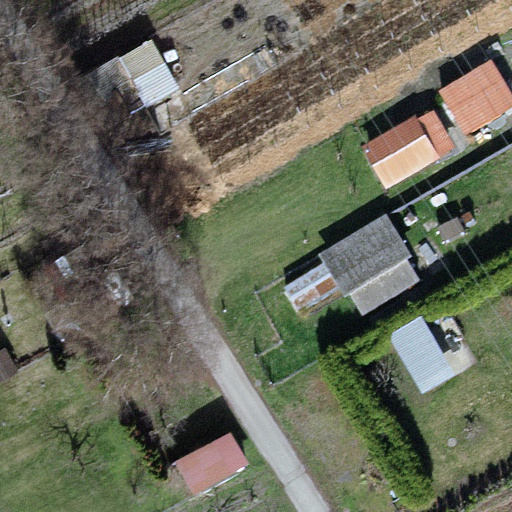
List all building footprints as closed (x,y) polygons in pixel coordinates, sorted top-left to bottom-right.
[(176,84),(153,43),(121,61),(119,59),(91,75),(116,119),(176,84)] [(511,99),(511,98),(491,62),(444,90),(466,127),(511,99)] [(453,145),(433,112),(416,121),(414,118),(365,147),(387,185),(438,155),(437,154),(453,145)] [(406,253),(384,218),(325,255),(329,261),(288,286),(301,308),(341,283),(345,291),(406,253)] [(463,229),(457,218),(441,227),(447,238),(463,229)] [(127,294),(94,241),(33,279),(66,332),(127,294)] [(451,372),(421,321),(395,336),(424,387),(451,372)] [(244,462),(230,435),(179,462),(193,489),(244,462)]
